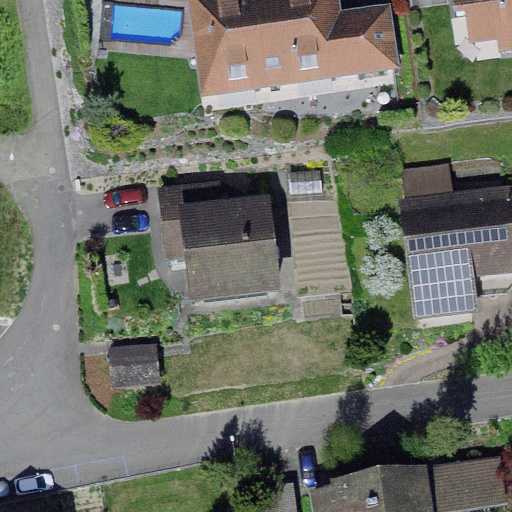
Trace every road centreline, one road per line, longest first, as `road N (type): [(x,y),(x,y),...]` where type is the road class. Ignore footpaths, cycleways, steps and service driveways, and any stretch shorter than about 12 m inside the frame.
road 1 (residential): [(511,395),(93,455),(0,417)]
road 2 (residential): [(0,376),(47,317),(42,161)]
